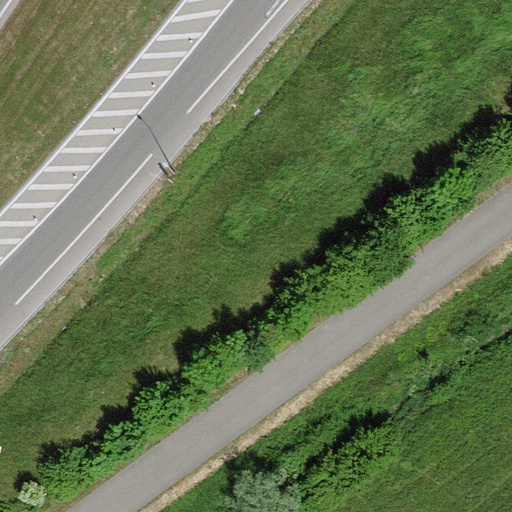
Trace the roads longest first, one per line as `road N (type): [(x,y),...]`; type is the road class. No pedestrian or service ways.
road 1 (unclassified): [(105,511),(511,209)]
road 2 (trunk): [(0,290),(258,0)]
